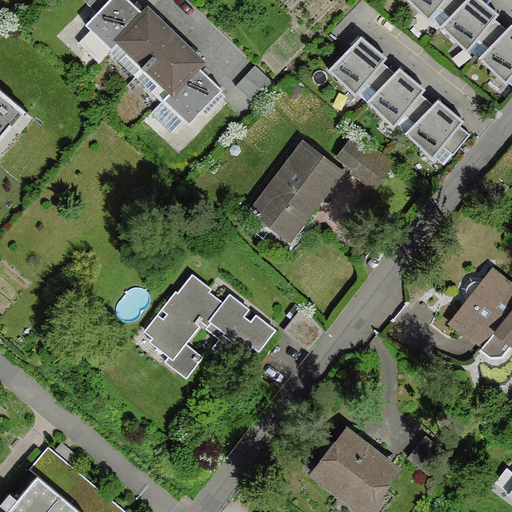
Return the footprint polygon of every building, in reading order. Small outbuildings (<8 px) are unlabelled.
[(131,31),(150,12),(154,8),(145,0),(125,0),(113,13),(131,31)] [(175,37),(150,12),(131,31),(121,41),(148,66),(175,37)] [(401,33),(361,81),(393,108),(408,90),(417,98),(451,57),(417,29),(409,39),(401,33)] [(201,62),(175,37),(148,66),(173,91),(201,62)] [(205,58),(201,62),(173,91),(169,96),(192,118),(206,102),(202,98),(224,76),(205,58)] [(0,143),(27,112),(0,89),(0,143)] [(164,98),(155,110),(175,125),(184,113),(164,98)] [(395,157),(435,190),(454,167),(413,134),(395,157)] [(355,139),(341,157),(357,170),(354,173),(376,189),(395,163),(374,147),(370,150),(355,139)] [(306,145),(254,212),(284,234),(298,217),(304,221),(341,173),(306,145)] [(511,285),(494,271),(452,324),(483,348),(481,350),(492,357),(504,357),(511,346),(511,285)] [(224,306),(194,283),(181,298),(177,295),(166,309),(174,315),(157,338),(176,353),(169,361),(187,375),(201,358),(184,344),(204,318),(211,323),(208,327),(223,339),(216,348),(235,362),(251,342),(259,348),(273,330),(256,317),(252,322),(243,315),(247,310),(231,297),(224,306)] [(326,329),(304,309),(287,331),(310,349),(326,329)] [(349,432),(317,474),(365,511),(397,470),(349,432)] [(77,455),(63,443),(57,450),(71,462),(77,455)] [(30,469),(38,475),(51,486),(70,464),(49,447),(30,469)] [(511,469),(505,463),(495,481),(508,491),(511,495),(511,469)] [(126,511),(70,464),(51,486),(82,511),(126,511)] [(82,511),(51,486),(38,475),(6,511),(82,511)]
